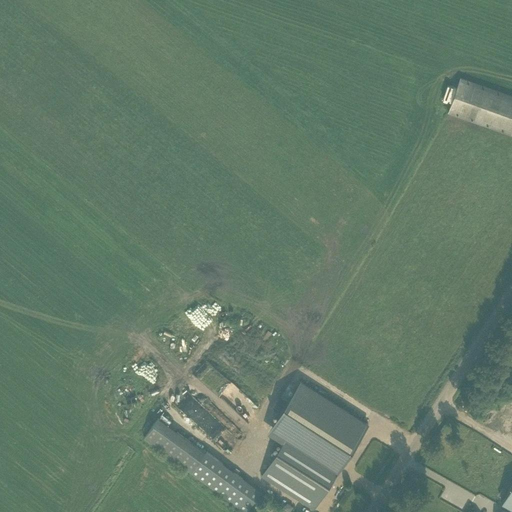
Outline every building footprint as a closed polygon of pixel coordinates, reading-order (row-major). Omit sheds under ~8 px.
[(511,134),(511,96),(460,78),(456,89),(451,103),(448,112),(511,134)] [(447,85),(442,101),(446,103),(447,101),(451,103),(456,89),(447,85)] [(217,304),(207,315),(218,325),(228,314),(217,304)] [(206,361),(195,372),(202,379),(213,368),(206,361)] [(277,451),(260,476),(311,509),(313,510),(340,469),(344,462),(367,428),(369,425),(301,382),(268,433),(283,442),(277,451)] [(185,412),(196,401),(186,391),(175,402),(185,412)] [(246,511),(261,492),(206,451),(190,473),(243,511),(246,511)] [(511,484),(502,503),(511,508),(511,484)]
